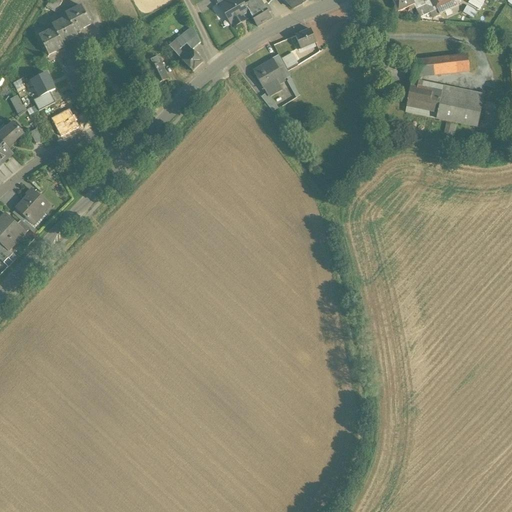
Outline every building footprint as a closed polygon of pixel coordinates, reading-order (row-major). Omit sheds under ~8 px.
[(50,0),(46,8),(56,14),(63,0),(50,0)] [(230,0),(212,0),(218,8),(221,7),(221,6),(231,0),(230,0)] [(230,0),(231,0),(221,6),(221,7),(233,28),(251,18),(250,15),(249,14),(244,4),(241,0),(230,0)] [(259,0),(250,0),(244,4),(249,14),(250,15),(264,7),(259,0)] [(283,0),(292,10),(300,2),(302,5),(307,0),(283,0)] [(391,0),(398,13),(407,9),(408,12),(415,8),(413,3),(416,1),(415,0),(391,0)] [(432,0),(430,0),(424,3),(426,6),(429,14),(430,14),(437,10),(436,8),(432,0)] [(458,0),(452,0),(436,8),(437,10),(439,15),(460,5),(458,0)] [(469,0),(468,3),(480,10),(483,5),(478,2),(478,0),(469,0)] [(264,7),(250,15),(251,18),(252,19),(257,28),(271,20),(267,13),(271,11),(267,5),(264,7)] [(426,6),(416,10),(420,18),(429,14),(426,6)] [(82,7),(66,16),(68,19),(52,27),(54,30),(39,38),(48,56),(64,48),(62,44),(77,37),(76,33),(91,25),(82,7)] [(437,10),(430,14),(432,18),(439,15),(437,10)] [(192,28),(175,41),(182,49),(186,45),(192,51),(200,44),(192,28)] [(311,30),(295,37),(301,50),(316,44),(311,30)] [(182,49),(175,41),(169,47),(176,54),(180,51),(182,49)] [(180,51),(176,54),(181,60),(185,57),(180,51)] [(192,51),(190,53),(188,51),(187,53),(188,54),(185,57),(181,60),(192,73),(203,63),(192,51)] [(297,64),(291,54),(281,59),(286,69),(297,64)] [(284,67),(278,56),(272,60),(273,62),(274,61),(278,70),(284,67)] [(467,56),(413,62),(414,69),(412,79),(422,77),(469,72),(467,56)] [(157,57),(150,61),(153,67),(160,64),(157,57)] [(273,62),(266,66),(266,67),(255,73),(264,91),(265,90),(273,86),(272,84),(275,82),(276,85),(284,81),(278,70),(274,61),(273,62)] [(153,67),(148,70),(156,86),(169,80),(161,63),(160,64),(153,67)] [(284,67),(278,70),(284,81),(295,99),(301,96),(284,67)] [(31,82),(39,98),(55,90),(47,74),(31,82)] [(422,77),(412,79),(410,88),(420,90),(421,82),(422,77)] [(19,92),(26,89),(21,79),(14,83),(19,92)] [(273,86),(265,90),(268,95),(269,97),(277,93),(274,87),(276,85),(275,82),(272,84),(273,86)] [(484,95),(421,82),(420,90),(442,94),(483,103),(484,95)] [(410,88),(407,104),(438,110),(442,94),(420,90),(410,88)] [(55,104),(50,93),(39,98),(44,109),(55,104)] [(268,95),(267,94),(261,98),(269,108),(275,104),(269,97),(268,95)] [(483,103),(442,94),(438,110),(436,119),(436,120),(477,128),(483,103)] [(19,95),(9,100),(17,114),(26,110),(19,95)] [(44,109),(39,98),(34,101),(39,112),(41,111),(44,109)] [(55,104),(41,111),(47,123),(52,120),(63,114),(57,102),(55,104)] [(275,104),(269,108),(273,113),(278,109),(275,104)] [(438,110),(407,104),(405,113),(436,119),(438,110)] [(63,114),(52,120),(61,138),(79,128),(70,111),(63,114)] [(137,119),(132,124),(136,128),(141,123),(137,119)] [(13,124),(7,129),(8,130),(0,136),(0,140),(7,149),(23,135),(13,124)] [(444,135),(454,137),(457,126),(446,124),(444,135)] [(42,141),(37,131),(30,134),(36,145),(42,141)] [(0,166),(13,155),(7,149),(0,140),(0,166)] [(40,200),(31,191),(27,195),(28,196),(21,204),(16,209),(26,218),(31,223),(41,214),(41,213),(47,206),(41,200),(40,200)] [(26,218),(16,209),(12,214),(22,222),(26,218)] [(24,232),(5,214),(0,219),(0,243),(1,245),(5,248),(5,247),(7,250),(24,232)] [(7,250),(5,247),(5,248),(1,245),(0,246),(0,251),(8,259),(12,254),(7,250)] [(8,259),(0,251),(0,260),(3,264),(8,259)]
